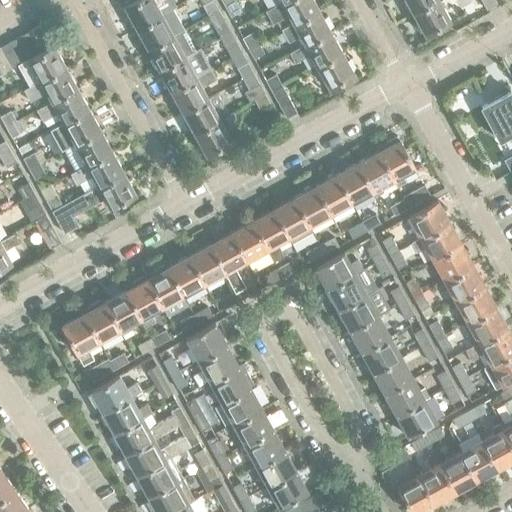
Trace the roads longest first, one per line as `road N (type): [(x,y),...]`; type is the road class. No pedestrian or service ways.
road 1 (residential): [(354,465),(330,453),(265,333),(267,321),(286,309),(298,317),(366,440)]
road 2 (residential): [(185,204),(408,85)]
road 3 (residential): [(185,204),(68,0)]
road 4 (residential): [(511,274),(408,85)]
road 5 (residential): [(0,304),(185,204)]
road 6 (residential): [(92,511),(0,371)]
